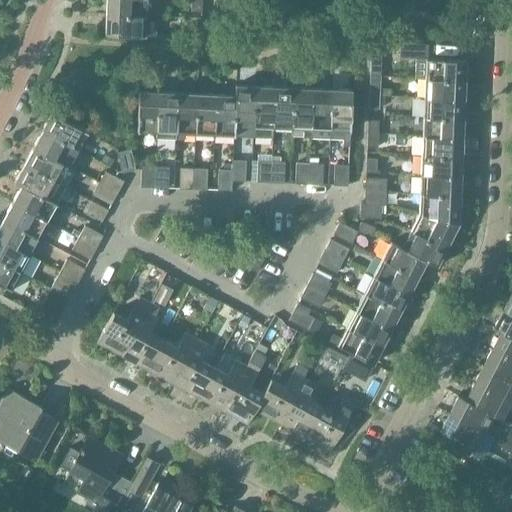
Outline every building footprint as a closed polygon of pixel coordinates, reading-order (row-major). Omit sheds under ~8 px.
[(106,0),(106,15),(146,17),(146,0),(106,0)] [(202,0),(192,0),(192,13),(202,14),(202,0)] [(146,17),(106,15),(105,35),(158,38),(159,17),(146,17)] [(191,39),(201,39),(202,25),(191,25),(191,39)] [(367,56),(371,57),(381,57),(382,45),(367,44),(367,56)] [(371,57),(371,66),(370,71),(381,71),(381,57),(371,57)] [(416,59),(415,79),(425,79),(466,81),(467,61),(427,59),(416,59)] [(425,79),(424,99),(465,100),(466,81),(425,79)] [(370,82),(369,96),(380,96),(380,83),(370,82)] [(234,136),(252,137),(254,86),(235,86),(235,96),(236,96),(234,136)] [(272,138),(272,128),(274,87),(254,86),(252,137),(272,138)] [(272,128),(291,129),(293,88),(274,87),(272,128)] [(293,88),(291,129),(303,129),(303,137),(310,137),(310,129),(312,89),(293,88)] [(312,89),(310,129),(310,137),(329,138),(331,90),(312,89)] [(331,90),(329,138),(343,139),(343,146),(349,146),(352,91),(331,90)] [(137,132),(157,133),(159,92),(139,91),(137,132)] [(157,133),(157,138),(176,139),(176,134),(178,93),(159,92),(157,133)] [(176,134),(176,139),(184,140),(184,134),(195,135),(197,94),(178,93),(176,134)] [(195,135),(214,135),(216,95),(197,94),(195,135)] [(214,135),(234,136),(236,96),(235,96),(216,95),(214,135)] [(380,96),(369,96),(369,109),(379,109),(380,96)] [(424,99),(423,118),(464,119),(465,100),(424,99)] [(51,113),(42,131),(77,151),(87,133),(51,113)] [(423,118),(422,137),(463,139),(464,119),(423,118)] [(368,120),(367,134),(378,134),(378,121),(368,120)] [(42,131),(32,148),(68,168),(69,166),(77,151),(42,131)] [(378,134),(367,134),(367,147),(377,148),(378,134)] [(422,137),(421,156),(462,158),(463,139),(422,137)] [(32,148),(23,165),(59,185),(65,188),(75,169),(69,166),(68,168),(32,148)] [(130,150),(117,153),(122,173),(135,170),(130,150)] [(105,155),(102,161),(110,166),(113,160),(105,155)] [(421,156),(421,175),(461,177),(462,158),(421,156)] [(366,159),(366,173),(376,173),(376,159),(366,159)] [(232,161),(232,171),(232,181),(245,182),(246,161),(232,161)] [(257,183),(270,183),(271,162),(257,162),(257,183)] [(271,162),(270,183),(284,184),(285,163),(271,162)] [(295,184),(309,185),(309,164),(296,163),(295,184)] [(309,164),(309,185),(322,185),(323,165),(309,164)] [(23,165),(13,182),(21,186),(50,202),(56,205),(56,204),(65,188),(59,185),(23,165)] [(334,165),(333,186),(347,187),(348,166),(334,165)] [(141,187),(155,188),(155,167),(141,166),(141,170),(141,187)] [(155,167),(155,188),(168,188),(169,168),(155,167)] [(180,189),(193,190),(194,169),(180,168),(180,189)] [(194,169),(193,190),(206,190),(207,169),(194,169)] [(232,181),(232,171),(218,170),(217,191),(231,191),(232,181)] [(105,171),(99,183),(117,193),(123,181),(105,171)] [(421,175),(420,195),(461,196),(461,177),(421,175)] [(365,179),(365,192),(386,192),(387,179),(365,179)] [(117,193),(99,183),(92,195),(110,205),(117,193)] [(21,186),(12,203),(48,222),(57,204),(56,204),(56,205),(50,202),(21,186)] [(365,192),(364,205),(381,206),(386,206),(386,192),(365,192)] [(420,195),(419,214),(459,224),(461,196),(420,195)] [(82,213),(101,223),(108,210),(89,200),(82,213)] [(12,203),(3,220),(38,239),(48,222),(12,203)] [(381,206),(364,205),(360,205),(360,218),(381,219),(381,206)] [(419,214),(410,231),(447,249),(459,224),(419,214)] [(3,220),(0,224),(0,239),(29,256),(38,239),(3,220)] [(333,235),(351,245),(358,232),(339,223),(333,235)] [(361,223),(358,232),(372,237),(375,228),(361,223)] [(84,226),(77,238),(96,248),(103,236),(84,226)] [(410,231),(402,248),(427,261),(426,262),(438,268),(447,249),(410,231)] [(96,248),(77,238),(71,250),(89,261),(96,248)] [(0,239),(0,261),(20,273),(29,256),(0,239)] [(330,240),(324,252),(343,262),(349,249),(330,240)] [(391,242),(382,260),(418,279),(426,262),(427,261),(402,248),(391,242)] [(241,265),(257,273),(264,259),(249,251),(241,265)] [(343,262),(324,252),(318,264),(336,274),(343,262)] [(65,260),(59,272),(77,282),(84,270),(65,260)] [(382,260),(373,277),(409,296),(418,279),(382,260)] [(20,273),(0,261),(0,284),(11,290),(20,273)] [(52,284),(50,289),(68,299),(71,294),(77,282),(59,272),(52,284)] [(313,274),(306,286),(325,296),(331,284),(313,274)] [(373,277),(364,294),(400,313),(409,296),(373,277)] [(325,296),(306,286),(300,298),(319,308),(325,296)] [(47,294),(41,306),(59,316),(66,304),(68,299),(50,289),(47,294)] [(511,293),(510,293),(501,311),(511,316),(511,293)] [(364,294),(356,311),(392,330),(400,313),(364,294)] [(217,300),(208,295),(201,308),(210,313),(217,300)] [(96,344),(121,357),(151,303),(142,298),(137,306),(135,305),(127,320),(113,312),(96,344)] [(121,357),(146,371),(163,340),(150,332),(158,318),(155,316),(160,308),(151,303),(121,357)] [(294,309),(289,321),(307,330),(313,318),(307,315),(310,310),(297,304),(294,309)] [(356,311),(347,328),(383,347),(392,330),(356,311)] [(492,328),(498,331),(511,338),(511,316),(501,311),(492,328)] [(243,315),(238,325),(244,328),(250,319),(243,315)] [(334,335),(330,342),(338,346),(374,364),(383,347),(347,328),(342,339),(334,335)] [(511,338),(498,331),(489,348),(511,359),(511,338)] [(146,371),(171,384),(196,339),(184,332),(177,347),(163,340),(146,371)] [(171,384),(196,398),(213,367),(200,360),(208,345),(196,339),(171,384)] [(258,343),(254,352),(263,357),(268,348),(258,343)] [(321,358),(342,369),(348,358),(327,346),(321,358)] [(511,359),(489,348),(481,365),(511,381),(511,359)] [(247,426),(255,411),(264,394),(263,394),(250,387),(266,358),(263,357),(254,352),(246,366),(221,412),(247,426)] [(352,354),(345,367),(363,376),(369,364),(352,354)] [(196,398),(221,412),(246,366),(235,359),(227,374),(213,367),(196,398)] [(511,381),(481,365),(472,382),(510,402),(511,397),(511,381)] [(255,411),(279,424),(304,379),(293,372),(285,387),(270,379),(263,394),(264,394),(255,411)] [(279,424),(304,438),(321,407),(308,399),(316,385),(304,379),(279,424)] [(472,382),(463,398),(494,415),(493,416),(500,420),(500,419),(510,402),(472,382)] [(5,388),(0,397),(0,442),(33,460),(54,419),(37,410),(39,406),(5,388)] [(457,395),(448,412),(485,432),(489,423),(493,416),(494,415),(463,398),(457,395)] [(321,407),(304,438),(330,452),(355,406),(342,400),(335,414),(321,407)] [(485,432),(448,412),(439,430),(475,450),(485,432)] [(493,416),(489,423),(497,427),(501,420),(500,419),(500,420),(493,416)] [(70,448),(61,465),(69,469),(69,471),(84,479),(79,488),(91,494),(86,504),(99,511),(117,511),(126,497),(105,485),(116,465),(122,455),(87,437),(78,453),(70,448)] [(503,464),(510,468),(511,464),(511,454),(509,453),(503,464)] [(129,490),(141,497),(158,465),(147,459),(129,490)] [(159,482),(142,511),(187,511),(193,501),(175,492),(181,481),(168,474),(163,485),(159,482)]
